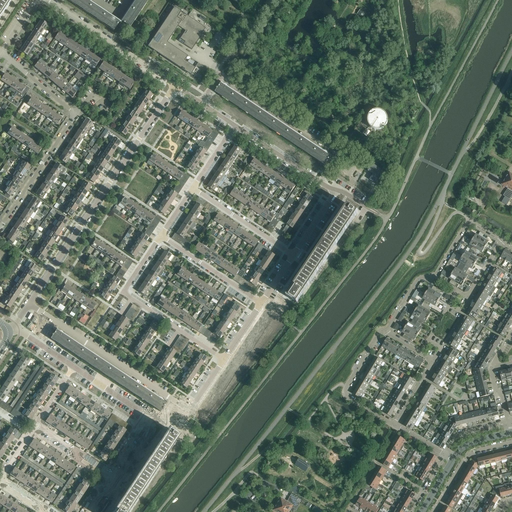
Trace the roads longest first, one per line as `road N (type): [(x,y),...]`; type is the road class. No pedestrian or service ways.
road 1 (unclassified): [(204,511),(419,237),(511,50)]
road 2 (residential): [(28,304),(173,85)]
road 3 (residential): [(223,359),(188,410),(28,304)]
road 4 (residential): [(0,227),(74,115),(1,51)]
road 5 (residential): [(385,331),(418,279),(437,274),(470,219),(503,239)]
road 6 (residential): [(173,85),(48,0)]
road 7 (residential): [(394,425),(344,390),(385,331)]
road 8 (residential): [(260,303),(160,236)]
